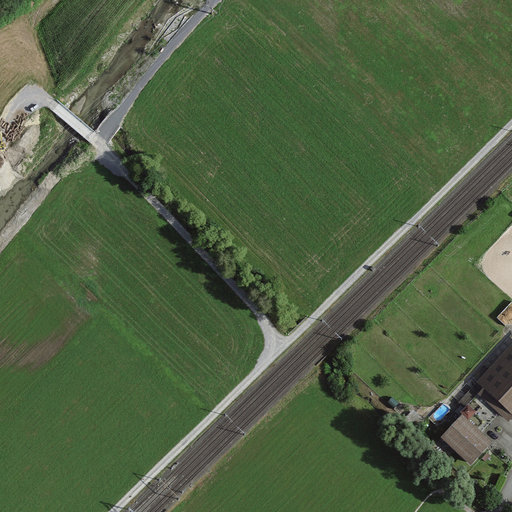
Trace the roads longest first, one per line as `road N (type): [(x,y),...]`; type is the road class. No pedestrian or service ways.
road 1 (track): [(113,511),(511,123)]
road 2 (track): [(285,344),(89,134)]
